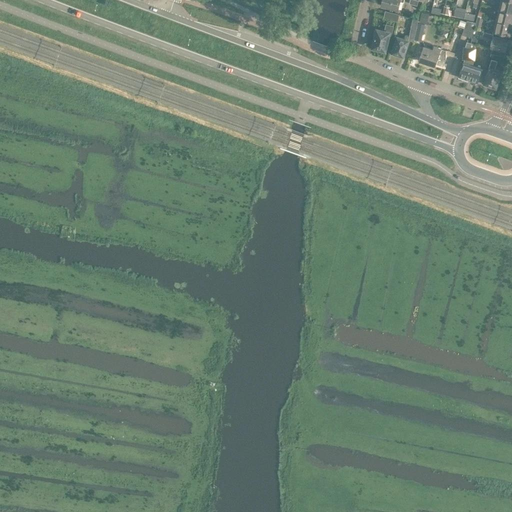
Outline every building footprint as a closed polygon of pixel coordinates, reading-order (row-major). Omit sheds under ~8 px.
[(382,0),(381,5),(397,9),(399,1),(403,2),(402,0),(382,0)] [(511,0),(501,0),(499,8),(511,11),(511,0)] [(444,6),(442,13),(450,15),(451,10),(447,9),(448,7),(444,6)] [(453,16),(464,18),(465,12),(460,11),(460,8),(455,7),(453,16)] [(511,11),(499,8),(497,20),(511,23),(511,11)] [(384,18),(397,21),(399,14),(385,11),(384,18)] [(421,12),(419,22),(427,24),(429,13),(421,12)] [(465,12),(464,18),(473,20),(475,15),(465,12)] [(477,15),(476,23),(475,27),(481,28),(483,17),(477,15)] [(511,26),(511,23),(497,20),(494,31),(510,35),(510,34),(511,33),(511,32),(511,27),(511,26)] [(476,23),(466,21),(463,34),(472,37),(474,27),(475,27),(476,23)] [(377,28),(376,31),(375,30),(374,35),(375,36),(372,47),(374,47),(373,49),(379,50),(379,49),(385,50),(389,34),(391,35),(393,26),(386,24),(384,30),(377,28)] [(415,40),(421,41),(424,27),(418,26),(415,40)] [(398,54),(403,56),(408,40),(413,42),(416,28),(411,27),(409,37),(405,35),(404,39),(397,37),(392,52),(393,53),(393,55),(397,56),(398,54)] [(482,36),(492,38),(490,47),(493,47),(506,51),(506,50),(508,49),(509,45),(508,43),(509,39),(483,33),(482,36)] [(466,41),(465,47),(463,47),(463,62),(464,62),(459,77),(468,80),(468,79),(478,82),(482,68),(475,66),(475,43),(472,42),(466,41)] [(419,60),(436,66),(439,57),(446,59),(446,50),(434,46),(433,49),(424,46),(424,47),(421,47),(420,53),(421,53),(419,60)] [(506,51),(493,47),(491,53),(505,56),(506,51)] [(484,84),(496,88),(502,71),(495,69),(497,61),(492,59),(484,84)]
